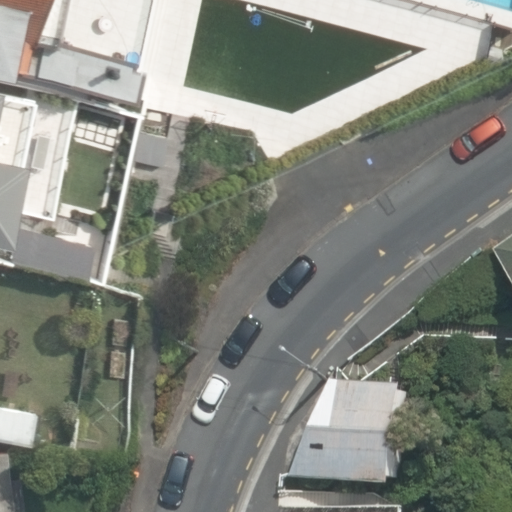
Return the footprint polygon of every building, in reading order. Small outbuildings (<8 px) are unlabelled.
[(0,0),(0,93),(28,99),(29,93),(47,0),(0,0)] [(511,0),(47,0),(29,93),(326,151),(503,75),(511,27),(511,0)] [(134,120),(28,99),(0,93),(0,253),(104,274),(134,120)] [(511,240),(499,249),(511,267),(511,240)] [(297,475),(400,485),(409,385),(337,379),(297,475)]
